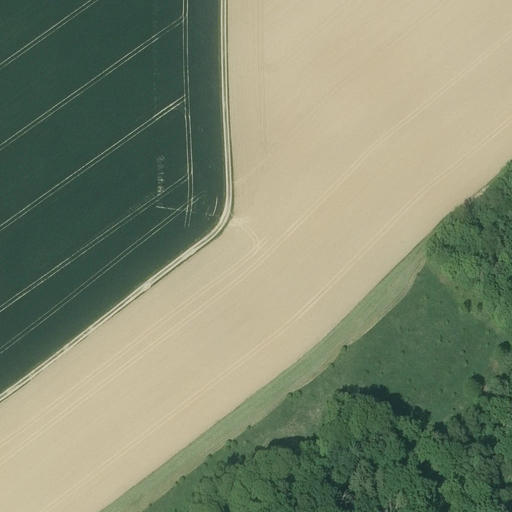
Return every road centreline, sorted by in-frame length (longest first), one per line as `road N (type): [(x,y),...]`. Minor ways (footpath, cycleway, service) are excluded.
road 1 (track): [(511,170),(108,511)]
road 2 (track): [(0,397),(225,219),(223,0)]
